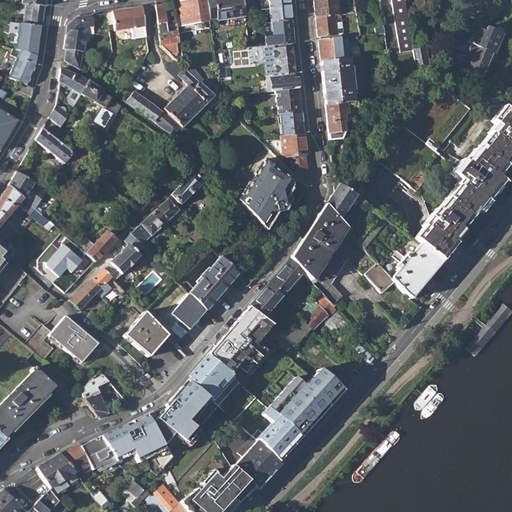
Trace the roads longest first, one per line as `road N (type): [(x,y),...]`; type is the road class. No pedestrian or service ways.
road 1 (residential): [(158,394),(276,262),(315,200),(300,0)]
road 2 (residential): [(511,213),(250,511)]
road 3 (residential): [(57,0),(36,110),(0,172)]
road 4 (residential): [(0,476),(12,463),(158,394)]
road 5 (residential): [(158,394),(61,307)]
